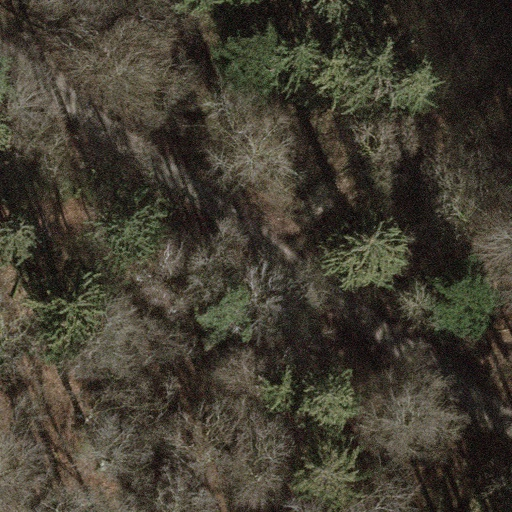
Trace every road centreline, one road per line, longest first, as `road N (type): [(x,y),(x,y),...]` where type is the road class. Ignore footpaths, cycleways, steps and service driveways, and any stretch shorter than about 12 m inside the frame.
road 1 (track): [(235,220),(511,416)]
road 2 (track): [(0,53),(235,220)]
